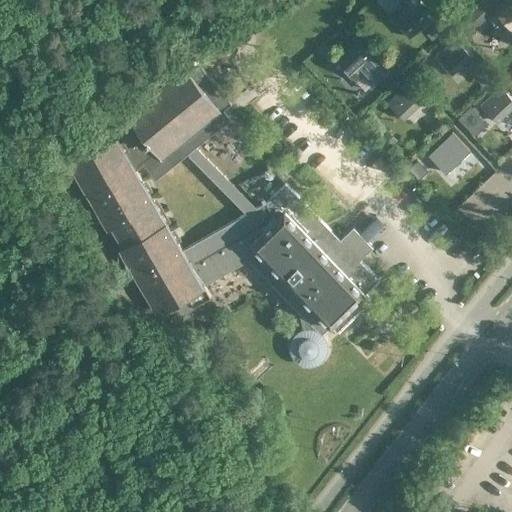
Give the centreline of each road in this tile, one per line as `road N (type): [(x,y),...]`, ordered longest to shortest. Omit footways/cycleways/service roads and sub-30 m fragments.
road 1 (tertiary): [(353,511),(511,315)]
road 2 (unknown): [(164,0),(69,52),(0,60)]
